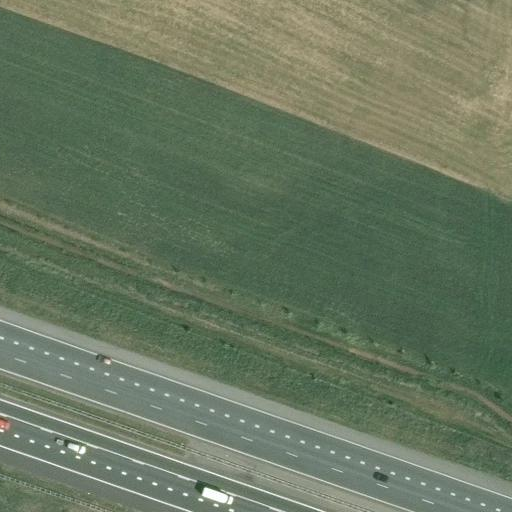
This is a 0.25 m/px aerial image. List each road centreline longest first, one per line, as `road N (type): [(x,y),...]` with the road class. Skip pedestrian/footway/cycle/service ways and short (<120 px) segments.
road 1 (motorway): [(455,511),(0,354)]
road 2 (motorway): [(0,414),(281,511)]
